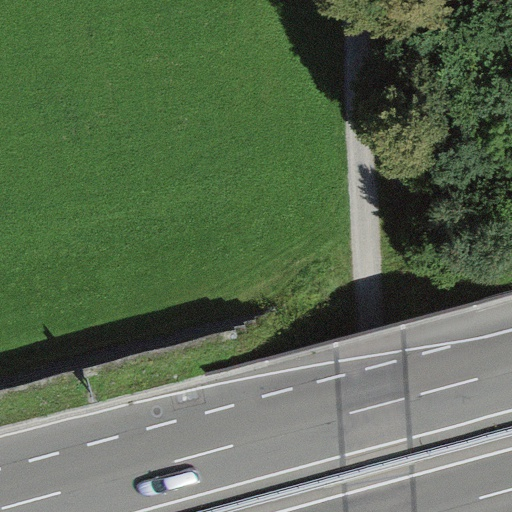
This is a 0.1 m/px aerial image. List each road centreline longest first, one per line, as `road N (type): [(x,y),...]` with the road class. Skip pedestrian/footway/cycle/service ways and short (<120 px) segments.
road 1 (motorway): [(511,369),(0,509)]
road 2 (track): [(358,0),(380,511)]
